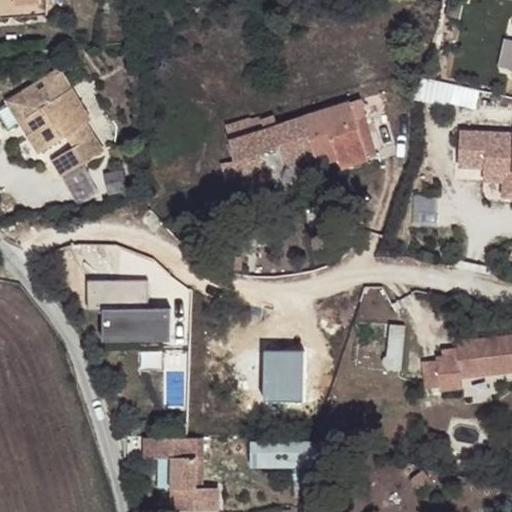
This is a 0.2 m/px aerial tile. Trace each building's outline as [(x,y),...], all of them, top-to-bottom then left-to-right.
[(0,0),(0,14),(42,13),(41,0),(32,0),(14,1),(14,0),(0,0)] [(65,63),(53,70),(66,89),(78,82),(65,63)] [(66,89),(53,70),(13,96),(25,114),(46,147),(71,131),(78,141),(55,156),(65,172),(85,159),(109,144),(92,117),(98,114),(78,82),(66,89)] [(351,98),(357,115),(368,112),(363,94),(351,98)] [(25,114),(13,96),(1,104),(12,122),(25,114)] [(222,159),(227,178),(263,166),(258,149),(282,141),(288,161),(308,154),(312,165),(339,154),(341,163),(379,150),(368,112),(357,115),(351,98),(279,120),(275,110),(264,114),(266,124),(256,127),(252,114),(252,113),(226,120),(235,156),(222,159)] [(252,114),(256,127),(266,124),(264,114),(262,111),(252,114)] [(511,135),(469,134),(468,169),(494,169),(494,172),(511,172),(511,135)] [(103,186),(85,159),(65,172),(83,199),(103,186)] [(511,172),(494,172),(494,183),(511,183),(510,192),(511,191),(511,172)] [(231,253),(231,265),(241,265),(241,252),(231,253)] [(155,277),(95,277),(96,307),(112,307),(111,338),(178,337),(178,305),(156,305),(148,305),(148,296),(155,296),(155,277)] [(401,374),(407,328),(393,327),(390,358),(387,359),(386,361),(385,364),(386,369),(388,372),(401,374)] [(443,355),(446,382),(447,388),(470,386),(469,375),(503,371),(511,370),(511,333),(463,339),(464,347),(465,352),(449,354),(443,355)] [(306,353),(266,353),(266,402),(306,402),(306,353)] [(443,355),(429,357),(432,384),(446,382),(443,355)] [(210,486),(203,487),(203,435),(128,434),(133,454),(181,454),(180,508),(226,509),(226,487),(210,486)] [(203,435),(203,487),(210,486),(212,435),(203,435)] [(259,441),(259,458),(324,457),(324,440),(259,441)] [(428,467),(415,477),(421,485),(433,475),(428,467)]
